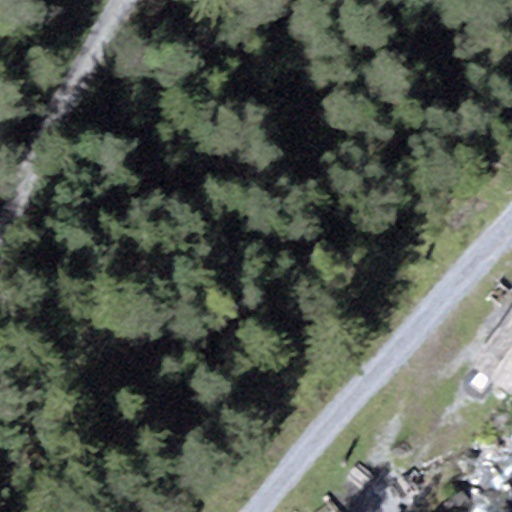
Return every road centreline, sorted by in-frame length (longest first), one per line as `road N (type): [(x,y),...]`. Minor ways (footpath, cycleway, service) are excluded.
road 1 (track): [(511,235),(443,297),(249,511)]
road 2 (track): [(128,0),(34,122),(0,239)]
